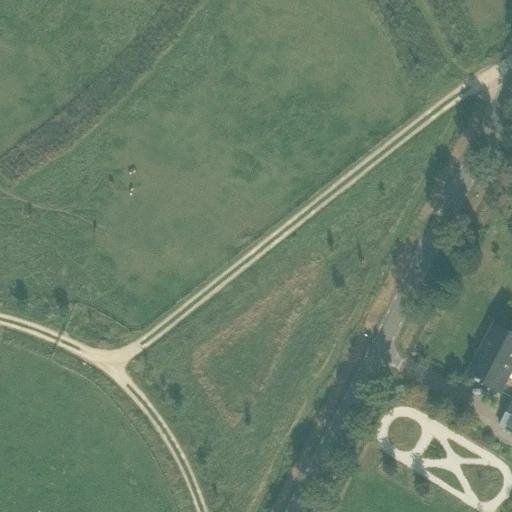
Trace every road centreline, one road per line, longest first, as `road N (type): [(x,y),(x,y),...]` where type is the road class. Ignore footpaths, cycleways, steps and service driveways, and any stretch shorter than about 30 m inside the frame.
road 1 (unknown): [(511,72),(424,108),(190,306),(97,371)]
road 2 (tertiary): [(295,511),(511,83)]
road 3 (unknown): [(190,511),(136,414),(97,371)]
